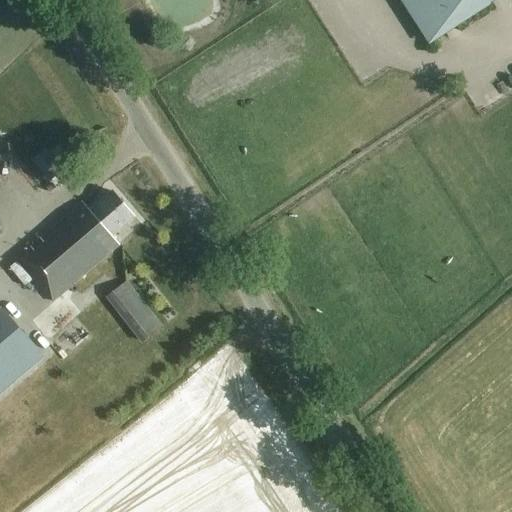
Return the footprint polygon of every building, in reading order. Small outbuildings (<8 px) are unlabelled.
[(405,0),(432,42),(496,0),(405,0)] [(484,16),(457,34),(462,43),(490,24),(484,16)] [(45,149),(31,160),(39,170),(52,159),(45,149)] [(134,218),(113,192),(91,209),(85,201),(39,239),(43,245),(34,252),(30,247),(17,258),(51,300),(118,245),(112,237),(134,218)] [(107,298),(143,343),(162,328),(126,283),(107,298)] [(0,393),(43,357),(1,308),(0,309),(0,393)]
